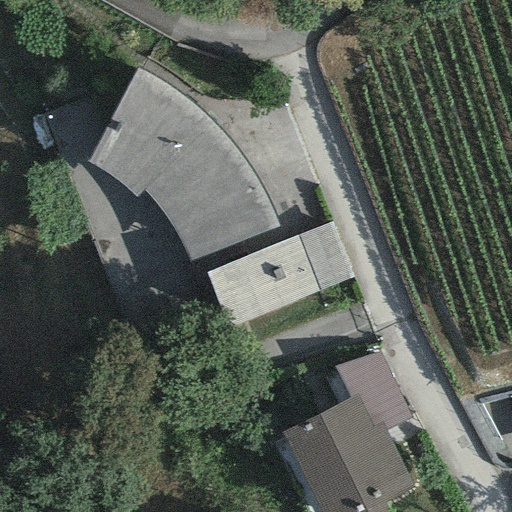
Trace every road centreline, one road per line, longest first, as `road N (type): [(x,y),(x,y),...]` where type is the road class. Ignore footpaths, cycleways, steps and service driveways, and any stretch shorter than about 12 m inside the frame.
road 1 (unclassified): [(271,68),(489,511)]
road 2 (unclassified): [(271,68),(126,0)]
road 3 (unclassified): [(405,0),(271,68)]
